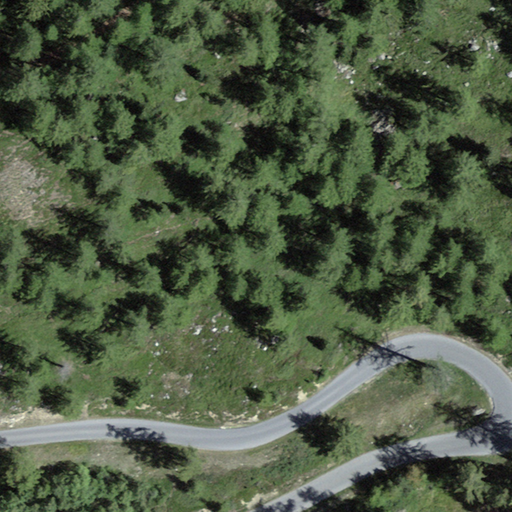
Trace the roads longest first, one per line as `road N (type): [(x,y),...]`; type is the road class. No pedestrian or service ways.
road 1 (unclassified): [(0,436),(287,418),(372,366),(434,348),(494,371),(511,406)]
road 2 (unclassified): [(511,412),(502,431),(345,482),(281,511)]
road 3 (track): [(124,0),(69,40),(0,64)]
